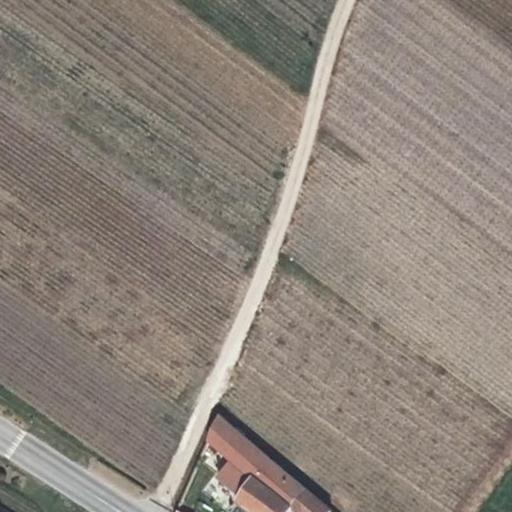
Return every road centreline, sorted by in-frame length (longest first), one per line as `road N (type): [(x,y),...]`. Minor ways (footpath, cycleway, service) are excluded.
road 1 (track): [(347,0),(271,248),(158,511)]
road 2 (secondary): [(118,511),(0,434)]
